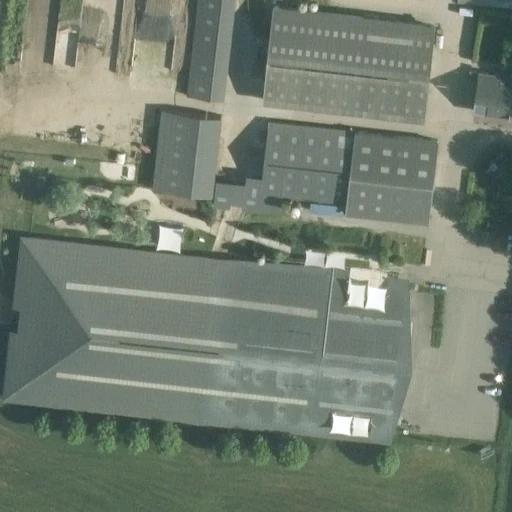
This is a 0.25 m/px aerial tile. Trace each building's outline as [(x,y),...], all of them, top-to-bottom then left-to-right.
[(433,27),(274,9),(263,100),(423,119),(433,27)] [(192,56),(187,96),(218,99),(222,60),(192,56)] [(511,78),(469,72),(466,93),(491,97),(488,113),(511,116),(511,82),(511,83),(511,78)] [(222,116),(162,109),(153,188),(212,195),(222,116)] [(259,211),(268,212),(268,210),(281,211),(282,196),(348,204),(347,213),(428,222),(438,141),(356,132),(269,122),(261,192),(259,211)] [(407,289),(29,247),(14,390),(391,432),(407,289)]
